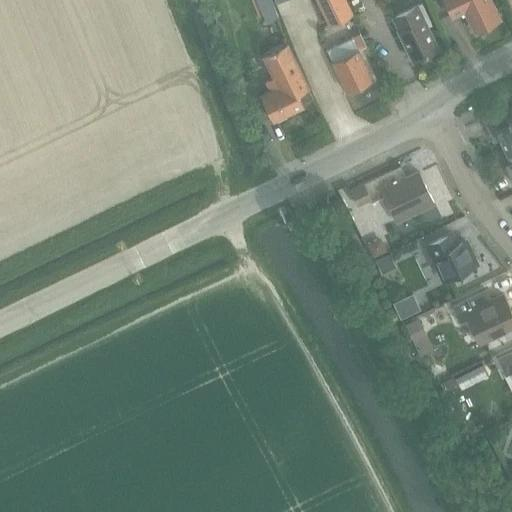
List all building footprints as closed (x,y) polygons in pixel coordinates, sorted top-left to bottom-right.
[(258,0),(267,22),(278,17),(271,0),(258,0)] [(345,0),(317,0),(329,24),(352,13),(345,0)] [(444,0),(452,15),(465,9),(475,30),(499,18),(490,0),(444,0)] [(399,29),(414,60),(438,48),(427,26),(432,24),(422,2),(394,16),(400,29),(399,29)] [(347,92),(371,80),(357,50),(366,46),(360,34),(327,49),(347,92)] [(302,101),(313,96),(287,42),(262,54),(273,76),(264,81),(270,91),(260,96),(272,121),(304,105),(302,101)] [(497,131),(506,151),(511,148),(511,118),(508,120),(502,109),(483,118),(491,134),(497,131)] [(373,202),(384,196),(395,221),(434,203),(420,173),(407,179),(401,166),(352,190),(359,205),(371,199),(373,202)] [(427,245),(443,279),(476,264),(465,241),(457,245),(451,233),(427,245)] [(374,240),(366,244),(373,257),(386,250),(382,242),(374,240)] [(375,260),(382,273),(396,267),(389,253),(375,260)] [(487,290),(452,306),(459,323),(468,319),(479,344),(504,332),(507,338),(511,335),(511,311),(504,295),(492,301),(487,290)] [(427,335),(426,331),(418,317),(405,324),(414,342),(427,335)] [(511,351),(497,358),(505,376),(511,391),(511,351)]
